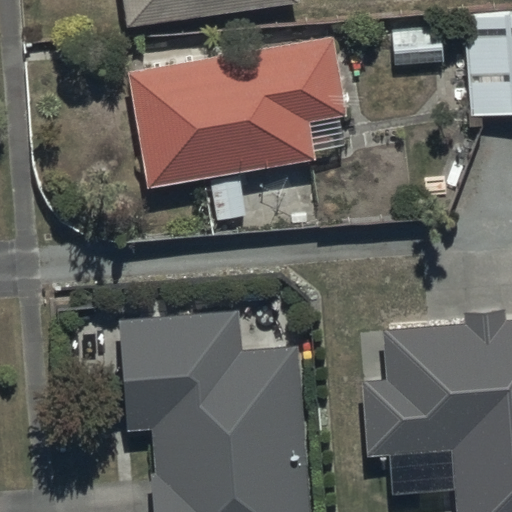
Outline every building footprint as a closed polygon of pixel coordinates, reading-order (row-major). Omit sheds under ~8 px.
[(124,0),(128,23),(290,0),(124,0)] [(511,109),(511,7),(463,11),(471,113),(511,109)] [(440,21),(391,25),(394,63),(443,59),(440,21)] [(333,31),(126,65),(146,184),(316,156),(309,117),(346,111),(333,31)] [(240,304),(118,314),(127,427),(152,425),(156,470),(152,471),(155,511),(309,511),(295,340),(243,344),(240,304)] [(464,308),(465,318),(383,324),(386,377),(366,378),(371,449),(455,443),(459,511),(511,511),(511,314),(505,315),(504,306),(464,308)]
